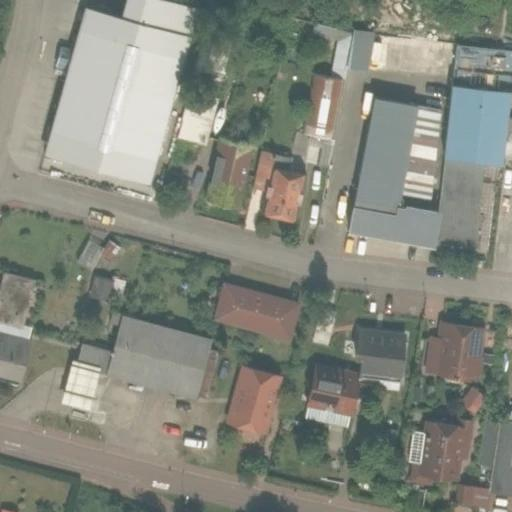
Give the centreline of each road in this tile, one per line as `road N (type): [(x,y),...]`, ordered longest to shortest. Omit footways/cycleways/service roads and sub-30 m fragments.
road 1 (residential): [(511,293),(255,257),(0,190)]
road 2 (residential): [(286,511),(0,442)]
